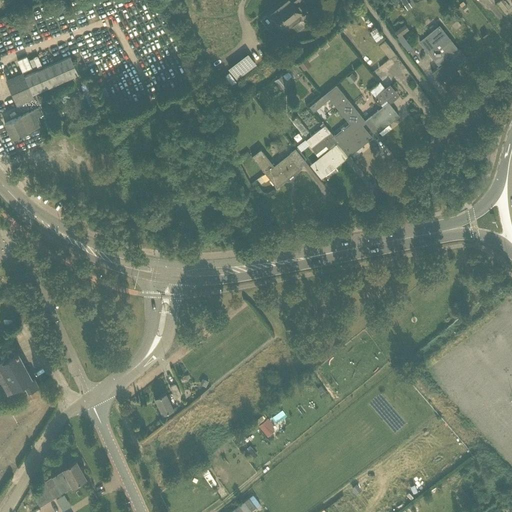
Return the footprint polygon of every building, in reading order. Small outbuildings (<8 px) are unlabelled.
[(303,0),(281,0),(265,13),(282,35),(307,15),(298,4),(303,0)] [(456,30),(461,25),(452,14),(447,18),(456,30)] [(404,24),(395,32),(399,38),(409,30),(404,24)] [(458,67),(467,60),(459,49),(458,50),(439,25),(420,40),(440,66),(432,72),(440,83),(459,67),(458,67)] [(390,59),(391,58),(396,54),(385,40),(379,45),(390,59)] [(298,62),(304,70),(312,64),(309,60),(324,49),(321,45),(298,62)] [(250,70),(256,65),(248,53),(241,58),(250,70)] [(70,56),(25,76),(24,72),(6,80),(17,106),(34,99),(32,95),(78,75),(70,56)] [(27,59),(26,56),(16,60),(21,72),(40,65),(37,56),(27,59)] [(237,80),(243,74),(235,63),(228,68),(237,80)] [(225,76),(230,83),(232,85),(236,82),(229,72),(225,75),(225,76)] [(352,73),(346,78),(351,84),(357,79),(352,73)] [(281,75),(274,81),(281,90),(289,84),(281,75)] [(375,97),(381,104),(386,101),(391,97),(384,88),(385,88),(380,81),(371,88),(377,95),(375,97)] [(85,83),(81,85),(90,107),(95,105),(85,83)] [(336,84),(325,93),(349,123),(333,136),(337,141),(337,142),(347,156),(371,137),(362,126),(365,123),(364,121),(365,121),(336,84)] [(105,87),(100,89),(110,111),(115,109),(105,87)] [(325,102),(321,97),(309,106),(313,112),(325,102)] [(365,121),(364,121),(365,123),(373,133),(386,122),(388,124),(399,116),(392,107),(392,108),(389,104),(388,103),(383,107),(365,121)] [(5,123),(12,139),(42,126),(38,118),(41,116),(37,108),(5,123)] [(324,126),(306,141),(309,145),(316,154),(326,146),(328,148),(329,149),(310,165),(320,178),(344,159),(344,158),(333,145),(337,142),(337,141),(333,136),(325,127),(324,126)] [(252,157),(277,187),(302,167),(300,165),(305,161),(299,153),(296,149),(295,148),(290,153),(291,154),(275,166),(261,150),(252,157)] [(237,159),(239,163),(243,159),(244,161),(251,155),(247,151),(237,159)] [(18,353),(0,362),(0,379),(1,379),(25,366),(18,353)] [(1,379),(7,392),(19,387),(22,393),(38,385),(34,378),(32,379),(25,366),(1,379)] [(208,382),(202,379),(200,385),(206,387),(208,382)] [(174,396),(180,393),(176,384),(170,386),(174,396)] [(173,408),(166,393),(154,398),(162,413),(173,408)] [(279,412),(273,417),(282,427),(287,422),(279,412)] [(267,436),(276,429),(268,418),(259,425),(267,436)] [(61,491),(86,477),(76,460),(62,468),(38,483),(35,486),(37,489),(32,492),(40,505),(61,491)] [(56,499),(63,510),(71,505),(63,494),(56,499)] [(232,503),(220,511),(239,511),(232,503)]
